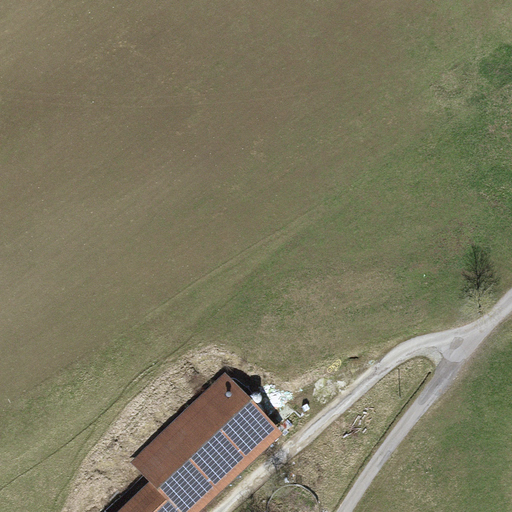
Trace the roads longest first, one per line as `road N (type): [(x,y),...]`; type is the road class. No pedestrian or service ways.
road 1 (unknown): [(186,511),(361,345),(428,321),(451,324),(480,344)]
road 2 (track): [(511,307),(389,450),(348,511)]
